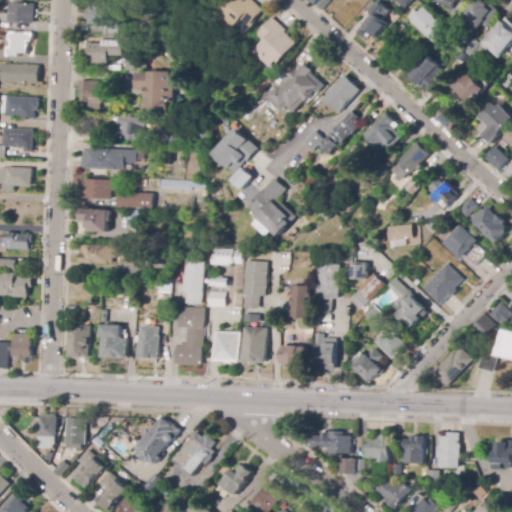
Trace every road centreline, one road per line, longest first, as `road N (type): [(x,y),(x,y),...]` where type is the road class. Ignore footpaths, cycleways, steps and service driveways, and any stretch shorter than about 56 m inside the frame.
road 1 (primary): [(511,410),(0,388)]
road 2 (residential): [(50,390),(62,0)]
road 3 (residential): [(292,0),(511,201)]
road 4 (residential): [(390,406),(511,263)]
road 5 (residential): [(233,399),(365,511)]
